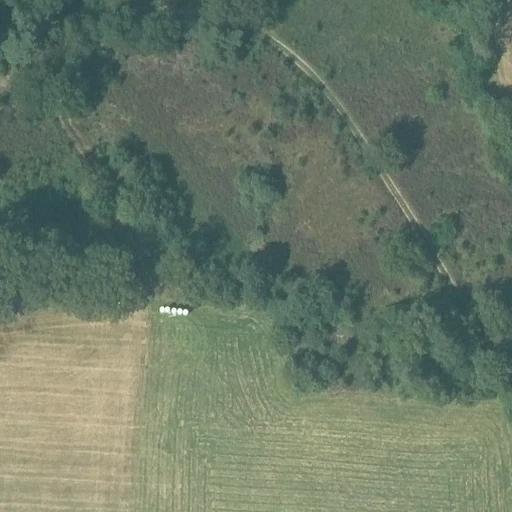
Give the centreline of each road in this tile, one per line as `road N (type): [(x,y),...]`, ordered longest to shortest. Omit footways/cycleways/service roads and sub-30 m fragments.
road 1 (track): [(14,0),(53,22),(177,13),(231,17),(261,34),(313,75),(511,379)]
road 2 (track): [(143,305),(131,248),(90,157),(12,34),(11,0)]
